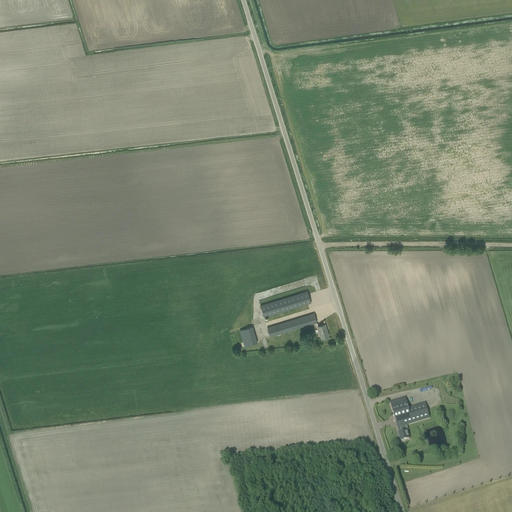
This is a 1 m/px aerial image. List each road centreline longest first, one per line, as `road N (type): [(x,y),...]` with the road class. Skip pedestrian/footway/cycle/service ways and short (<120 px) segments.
road 1 (unclassified): [(401,511),(243,0)]
road 2 (track): [(511,247),(321,248)]
